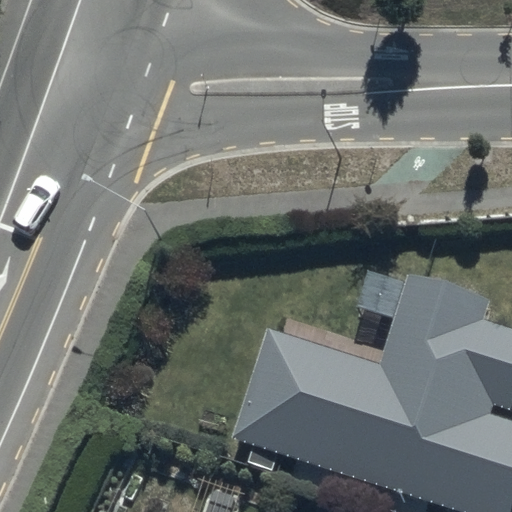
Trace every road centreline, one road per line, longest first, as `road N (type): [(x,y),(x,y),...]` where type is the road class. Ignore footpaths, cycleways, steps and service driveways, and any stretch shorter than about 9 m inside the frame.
road 1 (tertiary): [(511,87),(61,92)]
road 2 (tertiary): [(61,92),(0,233)]
